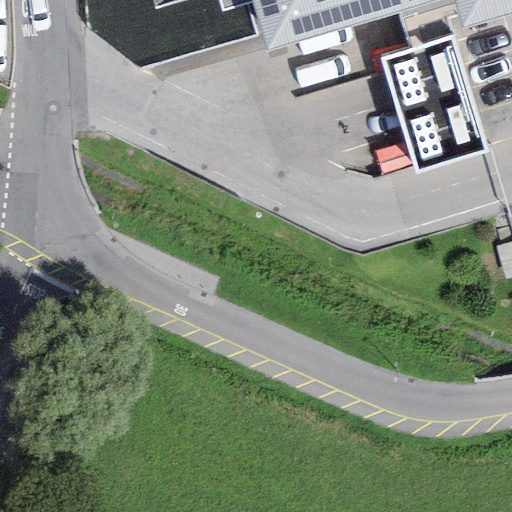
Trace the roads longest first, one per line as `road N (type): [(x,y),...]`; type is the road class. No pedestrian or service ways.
road 1 (residential): [(25,231),(397,393),(454,403),(511,395)]
road 2 (residential): [(38,0),(25,231)]
road 3 (residential): [(25,231),(0,412)]
